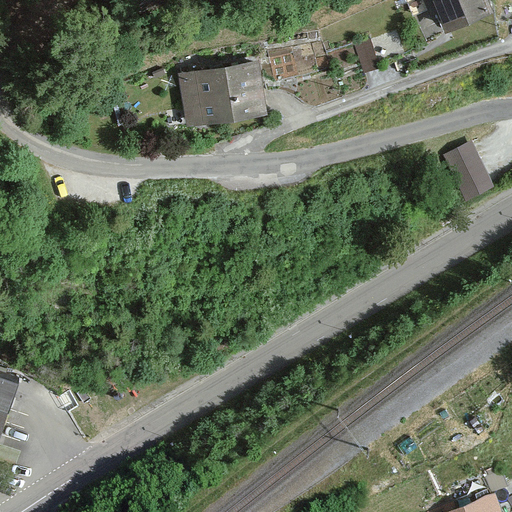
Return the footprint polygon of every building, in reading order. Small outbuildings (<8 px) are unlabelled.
[(424,0),(439,28),(477,7),(473,0),(424,0)] [(253,66),(178,78),(185,124),(260,111),(253,66)] [(468,195),(497,181),(475,135),(445,149),(468,195)] [(0,436),(11,409),(0,404),(0,436)] [(503,511),(496,493),(442,511),(503,511)]
